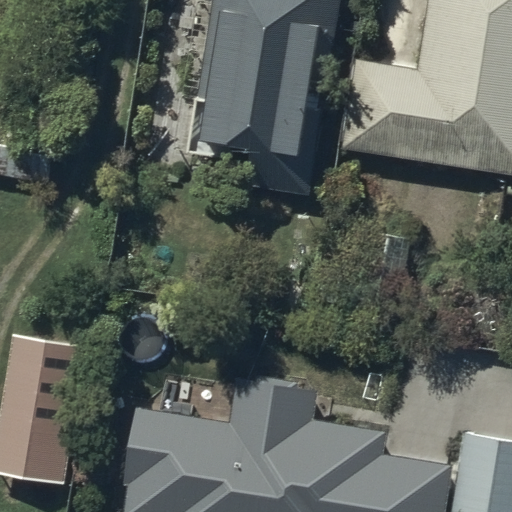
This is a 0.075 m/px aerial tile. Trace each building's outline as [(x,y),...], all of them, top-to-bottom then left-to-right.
[(342,0),(223,0),(204,132),(256,140),(250,183),(313,192),(342,0)] [(511,0),(441,0),(430,73),(368,63),(356,145),(511,168),(511,0)] [(88,347),(21,336),(0,462),(0,471),(66,482),(88,347)] [(456,429),(462,365),(382,357),(379,387),(388,388),(385,423),(456,429)] [(317,390),(247,379),(240,426),(142,411),(126,511),(444,511),(451,470),(379,459),(383,434),(312,423),(317,390)] [(511,511),(511,441),(470,434),(455,511),(511,511)]
